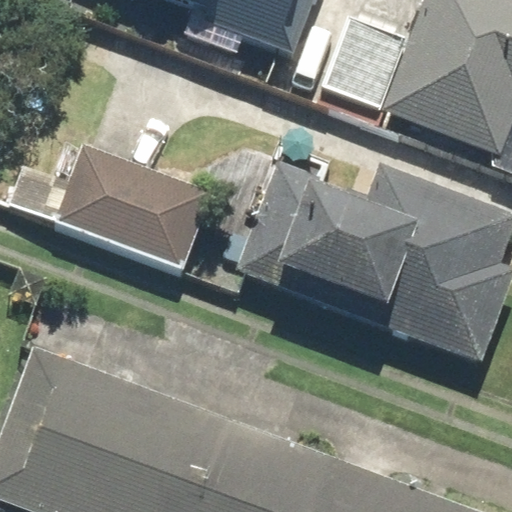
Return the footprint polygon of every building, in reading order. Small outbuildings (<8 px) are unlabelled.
[(136,0),(288,55),(308,0),(136,0)] [(511,1),(508,0),(435,0),(389,117),(506,163),(511,148),(511,1)] [(355,27),(328,95),(384,117),(411,49),(355,27)] [(83,158),(58,230),(190,277),(216,204),(83,158)] [(282,173),(243,279),(488,370),(511,304),(511,277),(504,274),(511,251),(511,220),(385,173),(372,206),(282,173)] [(452,511),(36,357),(0,452),(0,507),(13,511),(452,511)]
